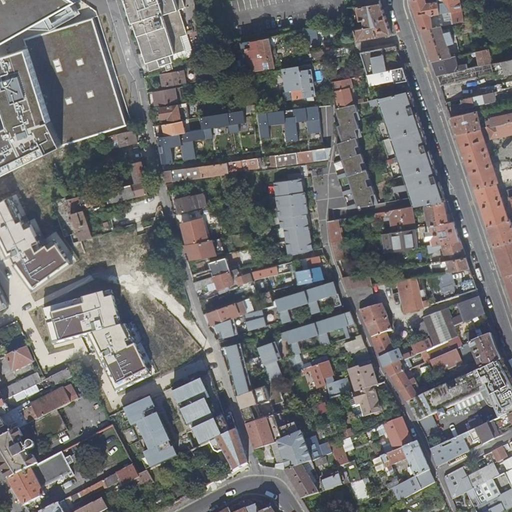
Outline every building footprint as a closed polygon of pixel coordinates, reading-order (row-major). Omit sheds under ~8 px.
[(80,0),(0,0),(0,44),(81,0),(80,0)] [(125,0),(129,8),(134,7),(139,20),(133,21),(149,71),(165,66),(167,70),(173,68),(172,66),(180,64),(179,60),(202,53),(198,30),(194,11),(196,3),(194,0),(125,0)] [(425,0),(411,0),(411,1),(421,30),(433,28),(444,26),(448,25),(464,22),(459,0),(437,0),(437,1),(426,3),(425,0)] [(392,34),(381,3),(357,7),(360,20),(363,20),(365,27),(354,29),(357,41),(392,34)] [(134,7),(129,8),(133,21),(139,20),(134,7)] [(0,175),(60,146),(127,126),(94,19),(26,40),(27,50),(0,57),(0,93),(1,96),(11,127),(0,131),(0,175)] [(421,30),(432,61),(452,57),(448,45),(454,44),(450,32),(444,33),(443,30),(449,29),(448,25),(444,26),(433,28),(421,30)] [(241,43),(242,59),(244,73),(275,67),(269,38),(257,40),(241,43)] [(350,55),(348,46),(335,49),(336,57),(350,55)] [(395,46),(374,50),(378,73),(386,71),(383,56),(398,53),(395,46)] [(476,52),(479,66),(492,63),(489,49),(476,52)] [(378,73),(374,50),(360,53),(367,75),(378,73)] [(432,61),(437,76),(468,69),(467,63),(458,65),(456,56),(452,57),(432,61)] [(437,76),(440,86),(493,73),(494,75),(511,71),(511,58),(492,63),(479,66),(468,69),(437,76)] [(316,96),(310,64),(282,69),(286,91),(288,91),(288,96),(293,95),(294,99),(316,96)] [(378,73),(367,75),(370,85),(394,80),(394,83),(398,83),(407,81),(403,68),(386,71),(378,73)] [(188,71),(187,69),(160,74),(162,87),(186,83),(184,72),(188,71)] [(352,87),(351,78),(332,82),(334,97),(337,97),(339,107),(353,104),(349,87),(352,87)] [(173,102),(171,88),(157,91),(159,104),(173,102)] [(411,91),(368,101),(372,109),(384,104),(401,151),(397,153),(400,161),(404,160),(412,182),(408,183),(408,185),(393,187),(395,193),(420,189),(423,200),(424,205),(425,205),(445,201),(448,201),(446,196),(439,176),(436,166),(431,151),(416,107),(411,91)] [(489,93),(461,99),(464,108),(491,102),(489,93)] [(231,99),(234,111),(240,110),(238,98),(231,99)] [(177,104),(160,107),(162,119),(168,118),(169,120),(180,118),(177,104)] [(353,104),(339,107),(336,109),(339,118),(343,117),(345,123),(355,120),(359,119),(354,104),(353,104)] [(244,115),(258,113),(257,105),(242,106),(243,110),(244,115)] [(309,133),(322,132),(319,106),(295,109),(296,116),(285,118),(285,110),(258,113),(260,137),(271,136),(270,124),(286,123),(288,140),(300,139),(298,122),(307,121),(309,133)] [(185,132),(168,136),(159,137),(163,163),(174,161),(173,146),(182,145),(184,160),(196,157),(194,141),(214,138),(212,128),(230,125),(231,132),(240,130),(239,123),(246,122),(244,115),(243,110),(240,110),(234,111),(199,117),(201,130),(185,132)] [(451,117),(457,134),(481,129),(477,111),(451,117)] [(511,113),(490,119),(491,127),(511,122),(511,113)] [(355,120),(345,123),(337,126),(341,135),(345,134),(347,141),(354,138),(361,136),(355,120)] [(181,121),(163,124),(164,132),(167,131),(168,136),(185,132),(184,128),(183,128),(181,121)] [(457,134),(487,226),(510,219),(509,219),(505,207),(508,206),(506,201),(504,201),(498,183),(500,183),(483,135),(489,132),(491,139),(511,134),(511,122),(491,127),(481,129),(457,134)] [(111,149),(138,143),(135,130),(108,137),(109,141),(111,149)] [(359,155),(354,138),(347,141),(336,144),(340,154),(344,153),(346,159),(359,155)] [(328,158),(330,148),(276,156),(277,163),(277,166),(328,158)] [(365,172),(359,155),(346,159),(341,161),(345,174),(346,177),(365,172)] [(263,157),(162,172),(164,182),(228,173),(228,172),(259,168),(259,164),(261,164),(261,162),(264,161),(263,157)] [(144,181),(146,181),(141,162),(130,164),(133,175),(127,176),(128,180),(115,183),(116,188),(132,184),(131,181),(134,180),(135,184),(144,181)] [(511,180),(511,168),(502,171),(504,182),(511,180)] [(365,172),(346,177),(350,190),(352,194),(370,188),(365,172)] [(287,230),(293,255),(317,250),(300,174),(287,177),(288,183),(273,186),(284,231),(287,230)] [(146,193),(144,181),(135,184),(132,184),(116,188),(107,190),(110,201),(146,193)] [(374,203),(370,188),(352,194),(355,205),(356,209),(374,203)] [(101,203),(98,194),(84,197),(86,207),(101,203)] [(173,200),(177,214),(190,210),(206,206),(202,194),(195,196),(196,198),(190,200),(189,195),(173,200)] [(53,213),(51,203),(46,203),(45,197),(35,199),(38,224),(54,222),(53,213)] [(67,200),(71,215),(81,212),(77,197),(67,200)] [(11,198),(0,203),(0,244),(7,260),(13,257),(16,264),(24,260),(26,265),(18,271),(30,287),(34,284),(38,290),(67,269),(64,266),(71,261),(57,243),(50,248),(47,244),(43,248),(32,226),(26,229),(11,198)] [(429,226),(449,222),(445,201),(425,205),(429,226)] [(390,215),(392,232),(416,228),(412,210),(418,209),(418,206),(391,211),(389,211),(385,212),(386,215),(390,215)] [(181,223),(186,244),(207,240),(201,217),(181,223)] [(487,226),(494,246),(511,240),(511,225),(511,223),(511,222),(511,218),(509,219),(510,219),(487,226)] [(328,222),(331,242),(341,240),(338,220),(335,221),(328,222)] [(433,245),(461,240),(455,221),(449,222),(429,226),(424,227),(426,239),(432,238),(433,245)] [(390,233),(392,251),(418,247),(416,232),(419,231),(418,228),(416,228),(392,232),(390,233)] [(140,255),(133,229),(97,238),(104,264),(140,255)] [(386,253),(387,253),(392,251),(390,233),(383,234),(386,253)] [(207,240),(186,244),(181,245),(184,253),(187,253),(190,260),(217,255),(215,239),(207,240)] [(336,262),(339,270),(346,267),(339,244),(352,241),(351,239),(341,240),(331,242),(336,262)] [(441,262),(467,257),(461,240),(433,245),(428,246),(429,253),(437,251),(442,246),(445,256),(440,257),(440,259),(441,262)] [(511,240),(494,246),(505,277),(511,274),(511,240)] [(256,249),(242,250),(243,263),(257,261),(256,249)] [(327,254),(308,259),(310,266),(310,268),(330,264),(327,254)] [(447,272),(470,267),(467,257),(441,262),(438,262),(431,263),(432,270),(433,275),(447,272)] [(211,272),(213,276),(213,277),(230,272),(231,272),(233,271),(231,268),(229,269),(226,258),(209,264),(211,270),(192,275),(193,277),(211,272)] [(276,266),(278,274),(285,273),(283,265),(276,266)] [(252,272),(255,280),(266,276),(277,274),(278,274),(276,266),(252,272)] [(458,297),(478,291),(470,267),(447,272),(433,275),(426,276),(417,278),(423,307),(458,297)] [(213,276),(193,283),(196,291),(205,284),(214,281),(218,293),(230,289),(229,285),(233,284),(231,274),(239,272),(238,270),(233,271),(231,272),(230,272),(213,277),(213,276)] [(238,286),(243,284),(252,281),(249,273),(235,278),(238,286)] [(347,289),(352,288),(370,285),(368,274),(343,278),(347,289)] [(411,311),(423,307),(417,278),(404,280),(407,290),(409,301),(411,311)] [(398,281),(401,291),(407,290),(404,280),(398,281)] [(333,281),(272,298),(280,321),(290,319),(287,307),(307,302),(311,313),(319,311),(316,299),(329,295),(333,307),(341,304),(333,281)] [(352,288),(356,302),(375,298),(371,285),(370,285),(352,288)] [(199,301),(202,312),(207,310),(205,307),(206,306),(206,305),(213,302),(217,309),(242,300),(239,292),(240,291),(238,286),(230,289),(218,293),(199,301)] [(0,311),(10,307),(0,287),(0,311)] [(44,310),(54,345),(71,340),(88,335),(116,392),(152,375),(128,324),(122,325),(113,291),(44,310)] [(373,341),(379,355),(392,350),(385,333),(392,330),(385,312),(378,297),(375,298),(356,302),(367,329),(373,341)] [(424,318),(430,337),(485,315),(480,298),(456,306),(457,309),(460,308),(463,316),(460,317),(453,320),(449,309),(424,318)] [(206,313),(211,325),(218,322),(231,318),(232,317),(247,313),(242,300),(217,309),(206,313)] [(406,313),(411,311),(409,301),(403,303),(406,313)] [(260,309),(242,315),(248,332),(266,325),(260,309)] [(286,333),(295,357),(349,338),(347,326),(355,322),(350,311),(286,333)] [(485,315),(430,337),(434,348),(432,349),(428,351),(428,352),(432,362),(455,352),(455,351),(470,344),(492,335),(485,315)] [(231,318),(208,326),(217,341),(237,333),(231,318)] [(345,343),(349,354),(355,352),(366,348),(361,334),(356,336),(357,338),(345,343)] [(497,349),(492,335),(470,344),(481,370),(503,360),(497,349)] [(274,341),(260,346),(271,381),(280,378),(275,361),(280,359),(274,341)] [(410,355),(412,358),(428,352),(428,351),(432,349),(429,341),(412,348),(415,353),(410,355)] [(239,343),(221,350),(226,367),(235,394),(254,388),(239,343)] [(34,363),(27,348),(6,357),(13,373),(34,363)] [(356,354),(357,358),(359,362),(368,358),(365,350),(356,354)] [(398,350),(380,358),(385,370),(400,363),(412,358),(410,355),(410,354),(402,357),(398,350)] [(457,351),(455,352),(432,362),(431,362),(437,374),(463,363),(457,351)] [(290,359),(295,373),(299,372),(310,368),(322,363),(321,360),(318,361),(318,359),(303,365),(299,356),(290,359)] [(428,393),(407,403),(418,423),(487,392),(494,409),(498,407),(497,405),(511,398),(511,378),(503,360),(481,370),(428,393)] [(310,368),(311,371),(318,390),(329,387),(333,399),(352,394),(348,380),(334,384),(331,378),(334,376),(328,361),(322,363),(310,368)] [(400,363),(385,370),(391,379),(404,373),(405,373),(400,363)] [(348,371),(356,393),(373,387),(378,386),(372,367),(361,370),(360,368),(348,371)] [(73,377),(69,369),(50,379),(54,385),(56,385),(73,377)] [(404,373),(391,379),(407,403),(428,393),(427,389),(424,390),(423,389),(415,392),(412,387),(417,385),(414,380),(409,382),(404,373)] [(0,378),(0,403),(4,402),(14,396),(25,391),(36,386),(42,383),(38,375),(0,393),(0,383),(2,382),(0,378)] [(200,376),(172,389),(179,405),(192,399),(194,405),(182,411),(189,425),(205,418),(208,423),(186,433),(194,449),(210,442),(237,430),(231,413),(219,418),(200,376)] [(54,385),(50,379),(47,380),(45,381),(42,383),(36,386),(39,392),(54,385)] [(271,382),(265,384),(270,399),(276,397),(271,382)] [(4,402),(0,403),(0,438),(39,419),(39,420),(58,410),(78,400),(71,386),(32,406),(30,403),(10,412),(7,406),(6,406),(4,402)] [(356,393),(352,394),(355,405),(360,403),(365,417),(380,412),(375,397),(376,397),(373,387),(356,393)] [(25,391),(14,396),(17,403),(28,397),(25,391)] [(125,410),(152,469),(179,457),(175,448),(163,454),(160,448),(172,442),(159,414),(147,420),(144,414),(157,408),(152,398),(125,410)] [(511,413),(511,398),(497,405),(498,407),(494,409),(499,419),(511,413)] [(251,404),(240,408),(243,417),(254,413),(251,404)] [(39,419),(0,438),(0,459),(11,479),(35,466),(28,451),(34,448),(35,447),(35,446),(36,444),(40,441),(42,444),(50,440),(49,436),(52,435),(53,438),(56,437),(58,440),(67,435),(65,432),(68,431),(58,410),(39,420),(39,419)] [(511,413),(499,419),(477,429),(484,445),(502,436),(499,428),(501,427),(503,429),(511,424),(511,413)] [(274,417),(246,426),(254,451),(278,444),(287,471),(302,466),(307,464),(311,463),(311,462),(304,440),(302,433),(296,436),(292,425),(279,430),(274,417)] [(413,444),(403,419),(384,426),(392,445),(383,449),(386,455),(413,444)] [(224,451),(235,472),(248,465),(237,430),(210,442),(215,452),(218,453),(224,451)] [(463,436),(431,451),(437,468),(470,452),(463,436)] [(313,437),(304,440),(311,462),(314,461),(325,458),(332,455),(327,439),(315,443),(313,437)] [(418,442),(413,444),(386,455),(381,458),(385,467),(391,465),(392,466),(408,459),(412,468),(407,470),(411,476),(415,475),(417,478),(431,471),(418,442)] [(347,464),(339,443),(331,446),(338,467),(347,464)] [(508,445),(493,453),(498,463),(508,458),(505,452),(510,449),(508,445)] [(63,453),(9,481),(20,499),(24,506),(46,495),(42,489),(73,473),(63,453)] [(325,458),(314,461),(317,468),(324,465),(325,465),(327,464),(325,458)] [(311,463),(307,464),(312,472),(311,473),(315,480),(318,479),(315,473),(316,472),(311,463)] [(445,481),(452,501),(501,476),(495,464),(462,481),(459,471),(446,478),(445,481)] [(133,465),(69,498),(73,506),(131,475),(135,482),(141,479),(139,475),(133,465)] [(285,472),(301,500),(319,494),(302,466),(287,471),(285,472)] [(511,470),(509,472),(506,474),(510,482),(495,489),(499,497),(511,490),(511,470)] [(436,483),(431,471),(417,478),(403,484),(399,486),(390,490),(395,501),(389,505),(390,508),(436,483)] [(320,484),(324,493),(348,485),(350,485),(346,474),(339,476),(338,474),(325,479),(327,481),(320,484)] [(348,485),(358,506),(366,502),(367,501),(360,482),(350,485),(348,485)] [(470,499),(475,509),(477,508),(491,501),(496,511),(503,511),(511,508),(511,490),(499,497),(495,489),(494,488),(470,499)] [(371,511),(382,511),(376,497),(367,501),(366,502),(371,511)] [(102,511),(108,509),(102,499),(77,511),(102,511)] [(475,509),(476,511),(496,511),(491,501),(477,508),(475,509)]
